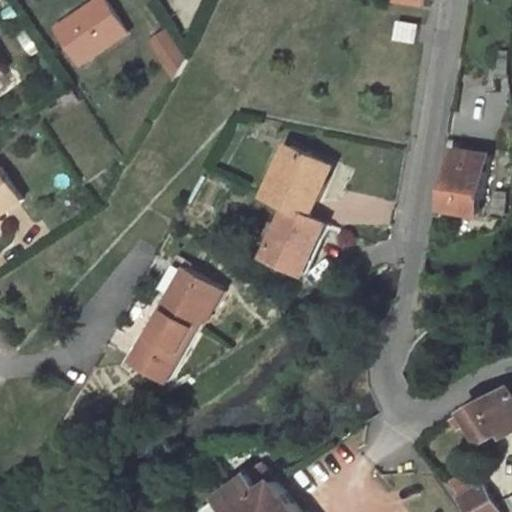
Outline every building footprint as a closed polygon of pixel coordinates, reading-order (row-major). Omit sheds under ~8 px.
[(130,32),(108,0),(100,0),(61,27),(65,35),(84,63),(130,32)] [(418,42),(421,24),(401,21),(398,39),(418,42)] [(65,35),(61,27),(56,30),(61,38),(65,35)] [(174,76),(193,61),(168,29),(149,44),(174,76)] [(510,51),(499,50),(498,75),(509,75),(510,51)] [(0,78),(9,72),(0,59),(0,78)] [(0,96),(17,84),(9,72),(0,78),(0,96)] [(86,87),(83,82),(77,87),(80,92),(86,87)] [(83,101),(75,90),(61,99),(69,110),(83,101)] [(326,188),(316,184),(327,161),(292,145),(269,196),(291,205),(314,216),(326,188)] [(484,214),(493,155),(457,149),(448,208),(484,214)] [(326,188),(337,165),(327,161),(316,184),(326,188)] [(0,216),(25,199),(2,166),(0,167),(0,216)] [(307,274),(330,223),(314,216),(291,205),(268,256),(307,274)] [(179,286),(190,266),(180,260),(169,280),(179,286)] [(172,382),(207,320),(211,322),(229,290),(225,288),(226,287),(190,266),(179,286),(136,362),(172,382)] [(511,386),(471,411),(459,419),(465,428),(477,421),(488,441),(507,431),(501,421),(511,415),(511,414),(511,386)] [(511,415),(501,421),(507,431),(511,427),(511,415)] [(304,511),(268,462),(208,507),(211,511),(209,511),(304,511)] [(469,473),(453,483),(474,511),(504,511),(488,483),(478,488),(469,473)]
